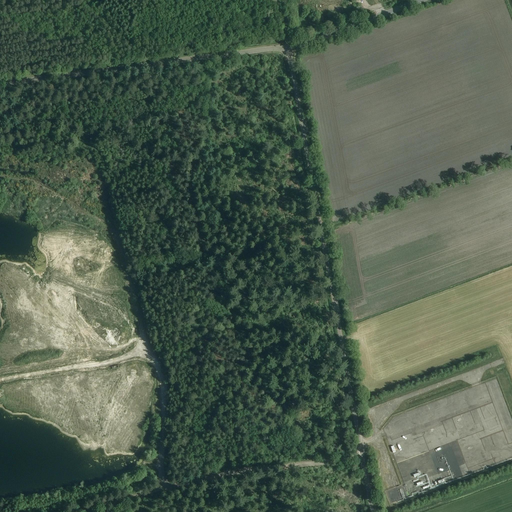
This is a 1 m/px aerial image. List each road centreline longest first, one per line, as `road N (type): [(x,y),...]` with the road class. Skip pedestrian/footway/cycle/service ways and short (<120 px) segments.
road 1 (unclassified): [(372,511),(287,47)]
road 2 (tertiary): [(0,84),(287,47)]
road 3 (tertiary): [(287,47),(422,0)]
